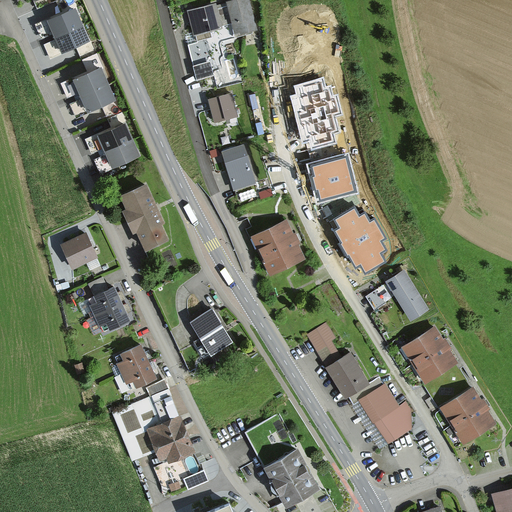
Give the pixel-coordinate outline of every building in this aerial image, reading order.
[(248,0),(243,0),(190,14),(197,42),(192,43),(201,78),(226,72),(218,42),(257,32),(248,0)] [(49,16),(56,32),(82,21),(75,5),(49,16)] [(56,32),(63,48),(89,37),(82,21),(56,32)] [(75,77),(82,93),(107,82),(100,66),(75,77)] [(82,93),(89,108),(114,98),(107,82),(82,93)] [(232,96),(211,101),(217,123),(238,118),(232,96)] [(124,122),(100,132),(106,147),(130,138),(124,122)] [(130,138),(106,147),(113,163),(137,153),(130,138)] [(244,147),(221,154),(233,193),(256,186),(244,147)] [(143,186),(120,197),(146,250),(169,239),(143,186)] [(285,222),(253,236),(270,276),(303,261),(285,222)] [(86,235),(60,247),(71,271),(97,259),(86,235)] [(429,309),(405,273),(387,284),(411,321),(429,309)] [(98,312),(121,302),(114,286),(91,295),(98,312)] [(105,328),(128,319),(121,302),(98,312),(105,328)] [(211,310),(191,323),(210,355),(231,343),(211,310)] [(326,326),(309,336),(345,396),(351,393),(386,450),(422,428),(404,398),(395,403),(380,378),(370,384),(351,352),(344,356),(326,326)] [(457,364),(435,328),(404,347),(426,383),(457,364)] [(124,371),(148,360),(141,345),(117,355),(124,371)] [(130,387),(155,376),(148,360),(124,371),(130,387)] [(473,388),(441,407),(463,444),(495,425),(473,388)] [(201,468),(169,392),(115,415),(136,463),(155,455),(167,482),(201,468)] [(276,417),(245,433),(284,507),(316,490),(276,417)] [(511,511),(511,491),(493,496),(497,511),(511,511)] [(232,511),(229,503),(205,511),(232,511)]
